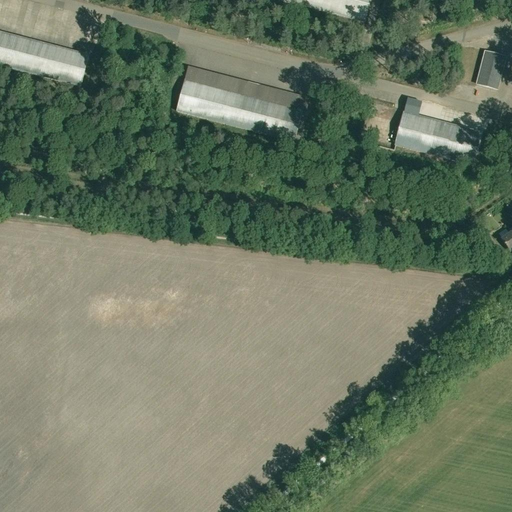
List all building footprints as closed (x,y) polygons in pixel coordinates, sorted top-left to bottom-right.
[(365,23),(370,0),(288,0),(287,3),(365,23)] [(88,57),(0,34),(0,66),(81,88),(88,57)] [(497,90),(505,58),(485,53),(477,85),(497,90)] [(302,113),(185,82),(177,113),(294,143),(302,113)] [(481,134),(404,114),(395,148),(472,168),(481,134)] [(509,235),(501,240),(510,253),(511,251),(511,228),(506,232),(509,235)]
